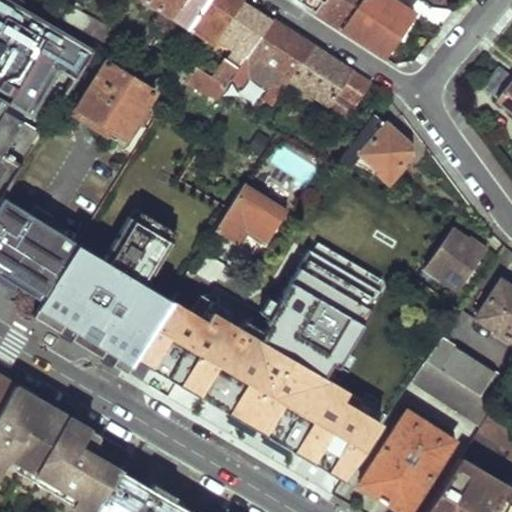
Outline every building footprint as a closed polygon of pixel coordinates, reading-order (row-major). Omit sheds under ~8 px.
[(0,0),(0,33),(75,75),(93,46),(16,0),(0,0)] [(145,0),(172,16),(182,0),(145,0)] [(182,0),(172,16),(190,27),(208,0),(182,0)] [(241,1),(239,0),(208,0),(190,27),(212,42),(223,27),(241,1)] [(295,0),(315,13),(324,0),(295,0)] [(324,0),(315,13),(340,29),(360,0),(324,0)] [(412,13),(392,0),(360,0),(340,29),(383,56),(412,13)] [(241,1),(223,27),(242,41),(233,56),(243,62),(272,21),(241,1)] [(70,7),(63,17),(99,36),(103,38),(109,28),(70,7)] [(243,62),(233,77),(243,83),(258,61),(277,73),(263,97),(273,104),(274,102),(313,47),(272,21),(243,62)] [(109,28),(103,38),(142,60),(149,49),(109,28)] [(313,47),(274,102),(284,109),(300,87),(344,117),(368,83),(313,47)] [(149,49),(142,60),(160,70),(168,60),(149,49)] [(106,59),(72,113),(121,144),(125,137),(131,141),(150,112),(144,108),(155,91),(106,59)] [(168,60),(160,70),(183,82),(185,80),(191,72),(168,60)] [(191,72),(185,80),(217,100),(226,87),(194,67),(191,72)] [(511,77),(502,67),(478,93),(511,124),(511,77)] [(372,113),(338,160),(350,166),(361,153),(388,177),(412,147),(386,124),(384,125),(372,113)] [(242,119),(234,139),(249,145),(258,125),(242,119)] [(0,197),(8,184),(39,132),(24,123),(0,163),(0,197)] [(8,184),(0,197),(0,198),(23,214),(32,200),(8,184)] [(243,186),(215,230),(252,253),(262,239),(267,242),(287,210),(265,197),(263,199),(243,186)] [(0,207),(0,263),(13,271),(34,237),(0,215),(0,213),(2,209),(0,207)] [(449,228),(423,266),(440,278),(445,270),(462,282),(484,249),(467,237),(465,239),(449,228)] [(114,256),(79,235),(49,281),(65,291),(62,296),(71,302),(81,308),(81,310),(94,318),(113,287),(100,279),(114,256)] [(456,290),(462,282),(445,270),(440,278),(456,290)] [(511,285),(500,278),(475,314),(511,339),(511,285)] [(114,293),(89,333),(110,346),(103,357),(112,362),(121,368),(158,311),(151,307),(147,314),(114,293)] [(442,335),(427,358),(493,404),(495,400),(508,379),(442,335)] [(427,358),(410,382),(479,424),(493,404),(427,358)] [(0,405),(13,383),(0,375),(0,405)] [(348,380),(316,427),(334,438),(348,448),(379,402),(368,394),(372,388),(363,382),(359,388),(348,380)] [(39,477),(76,420),(55,408),(13,383),(0,405),(0,474),(9,459),(39,477)] [(477,428),(511,449),(507,455),(511,458),(511,413),(495,400),(493,404),(479,424),(477,428)] [(402,412),(356,481),(388,502),(403,511),(405,511),(451,444),(402,412)] [(90,511),(120,466),(129,452),(103,436),(76,420),(39,477),(75,498),(72,501),(90,511)] [(511,511),(511,488),(458,456),(422,511),(511,511)] [(333,464),(318,484),(332,493),(346,473),(333,464)] [(196,511),(170,496),(120,466),(90,511),(196,511)]
